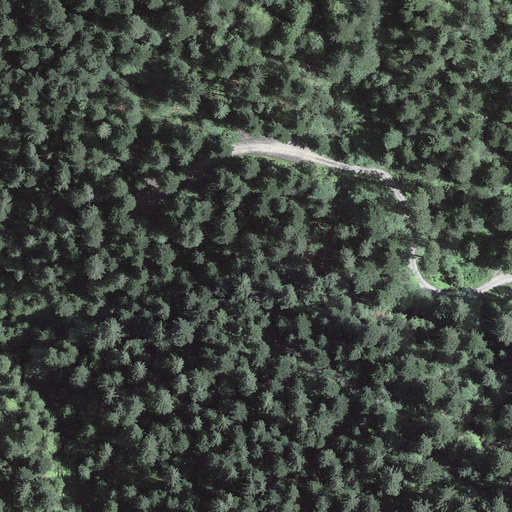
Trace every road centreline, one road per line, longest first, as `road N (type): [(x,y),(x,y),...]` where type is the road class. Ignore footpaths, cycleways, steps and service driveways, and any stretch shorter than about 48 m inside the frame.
road 1 (track): [(98,0),(122,63),(103,126),(111,192),(121,208),(211,250),(259,307),(287,369),(283,511)]
road 2 (track): [(121,208),(151,202),(213,160),(287,149),(390,180),(407,213),(417,280),(431,290),(469,294),(511,275)]
